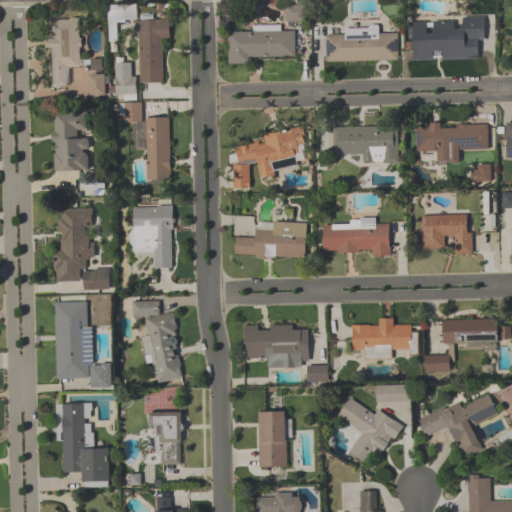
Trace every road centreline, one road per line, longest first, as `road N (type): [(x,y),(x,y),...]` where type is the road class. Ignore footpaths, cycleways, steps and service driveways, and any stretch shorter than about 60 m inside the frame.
road 1 (residential): [(30,511),(14,0)]
road 2 (residential): [(7,0),(16,511)]
road 3 (residential): [(196,0),(198,288),(216,385)]
road 4 (residential): [(216,385),(222,354),(205,0)]
road 5 (residential): [(511,81),(195,91)]
road 6 (residential): [(195,104),(511,97)]
road 7 (residential): [(511,280),(198,288)]
road 8 (residential): [(201,305),(511,293)]
road 9 (residential): [(216,385),(219,511)]
